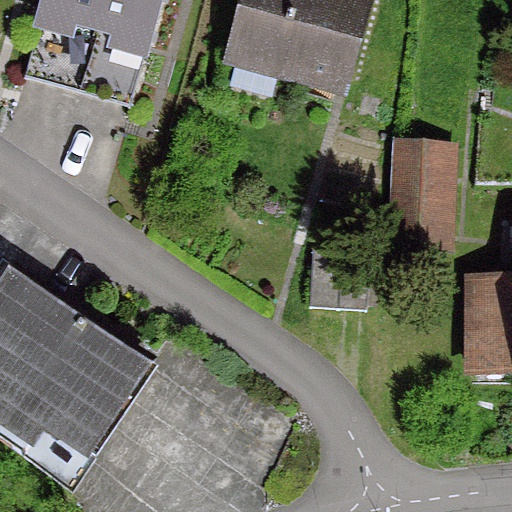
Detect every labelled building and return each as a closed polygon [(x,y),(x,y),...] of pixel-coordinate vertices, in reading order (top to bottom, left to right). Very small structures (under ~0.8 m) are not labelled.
[(40,0),(39,7),(40,7),(19,82),(72,96),(98,0),(40,0)] [(156,0),(98,0),(72,96),(125,111),(156,0)] [(271,76),(331,93),(356,0),(250,0),(235,53),(275,64),(271,76)] [(443,154),(392,152),(389,246),(439,248),(443,154)] [(511,374),(511,214),(511,286),(467,285),(466,373),(511,373),(511,375),(511,374)] [(365,257),(308,253),(304,310),(361,314),(365,257)] [(60,491),(145,367),(11,275),(0,289),(0,445),(19,458),(17,461),(60,491)]
